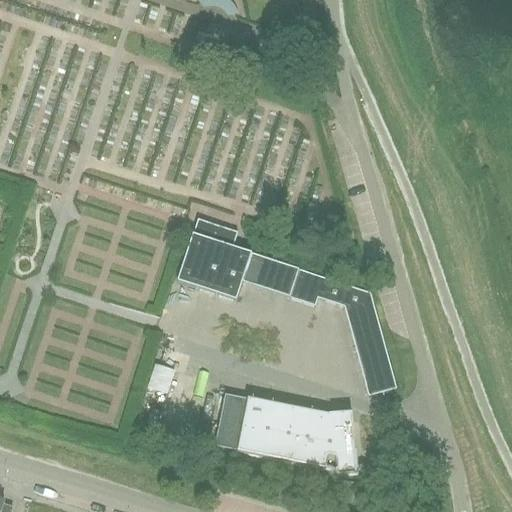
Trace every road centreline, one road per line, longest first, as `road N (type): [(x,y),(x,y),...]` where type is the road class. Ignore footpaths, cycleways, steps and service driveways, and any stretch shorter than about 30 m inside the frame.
road 1 (unclassified): [(332,0),(352,118),(453,451),(462,511)]
road 2 (unclassified): [(156,511),(0,464)]
